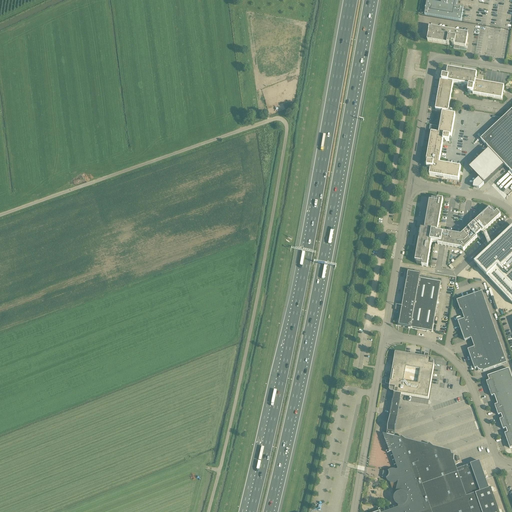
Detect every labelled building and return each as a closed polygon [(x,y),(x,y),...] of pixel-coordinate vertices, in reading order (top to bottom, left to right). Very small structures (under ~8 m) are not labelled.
[(427,2),(425,15),(444,19),(461,21),(463,8),(456,7),(457,3),(458,3),(458,1),(457,1),(457,0),(441,0),(441,4),(427,2)] [(430,28),(427,41),(451,45),(451,46),(452,46),(452,47),(453,47),(453,46),(454,46),(455,46),(454,49),(459,50),(460,47),(466,48),(468,34),(455,32),(453,32),(432,28),(430,28)] [(435,110),(448,112),(448,113),(450,113),(451,110),(449,110),(453,83),(467,85),(467,87),(468,87),(467,93),(468,94),(470,94),(471,94),(471,93),(473,93),(473,94),(502,99),(504,86),(482,82),(483,78),(476,77),(477,74),(448,69),(446,76),(441,75),(440,76),(440,77),(441,79),(442,79),(441,80),(440,80),(435,110)] [(511,109),(480,140),(505,165),(511,173),(511,109)] [(425,164),(425,166),(425,167),(431,168),(429,175),(459,180),(461,167),(439,164),(443,143),(446,143),(446,141),(451,142),(452,141),(452,140),(451,139),(450,139),(450,137),(452,137),(455,115),(450,114),(450,113),(448,113),(442,112),(440,127),(436,127),(435,133),(431,133),(426,162),(427,162),(427,164),(426,164),(425,164)] [(489,150),(469,168),(479,178),(474,183),(473,188),(479,189),(484,184),(485,184),(504,166),(489,150)] [(421,229),(420,236),(415,262),(417,262),(416,264),(422,265),(422,267),(428,268),(432,242),(438,243),(438,245),(461,249),(463,251),(501,216),(497,212),(496,212),(492,209),(491,210),(489,209),(461,236),(440,232),(438,232),(443,200),(437,199),(437,200),(432,199),(431,201),(430,201),(425,229),(421,229)] [(511,232),(477,266),(493,283),(498,289),(511,303),(511,232)] [(432,332),(433,332),(441,283),(419,279),(420,274),(408,272),(399,326),(411,328),(411,329),(432,332)] [(483,372),(507,363),(482,292),(457,301),(460,311),(461,311),(465,320),(458,322),(465,341),(471,339),(475,348),(468,350),(475,369),(477,369),(478,370),(481,372),(483,371),(483,372)] [(394,437),(401,395),(428,399),(434,365),(434,364),(434,362),(434,361),(434,360),(433,360),(430,359),(430,358),(395,352),(389,387),(390,387),(390,390),(390,391),(390,392),(391,392),(394,393),(387,435),(394,437)] [(498,405),(495,406),(498,416),(501,415),(503,419),(500,420),(503,430),(506,429),(508,433),(505,434),(510,449),(511,448),(511,377),(509,369),(488,377),(489,381),(487,382),(492,397),(495,396),(498,405)] [(499,511),(492,492),(491,488),(490,489),(489,489),(486,480),(483,471),(480,461),(457,469),(454,460),(454,455),(452,455),(451,452),(434,447),(429,444),(428,446),(406,440),(402,437),(400,439),(394,437),(387,435),(383,434),(383,435),(396,470),(395,470),(394,470),(393,470),(392,470),(391,470),(390,470),(390,471),(389,471),(388,472),(388,473),(386,473),(385,474),(385,476),(385,477),(387,478),(386,478),(386,479),(387,480),(387,481),(388,481),(388,482),(389,482),(389,483),(390,483),(395,496),(395,497),(393,498),(391,498),(388,499),(385,500),(384,500),(380,501),(380,502),(380,503),(379,505),(379,507),(378,508),(377,511),(499,511)]
